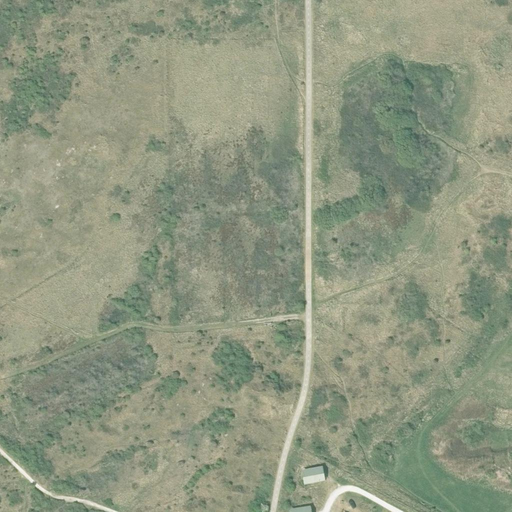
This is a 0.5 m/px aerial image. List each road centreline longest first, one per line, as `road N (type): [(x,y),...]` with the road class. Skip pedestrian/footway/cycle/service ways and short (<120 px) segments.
road 1 (track): [(0,377),(125,328),(270,322),(378,281),(418,256),(454,190),(490,167)]
road 2 (track): [(111,511),(48,493),(0,451)]
